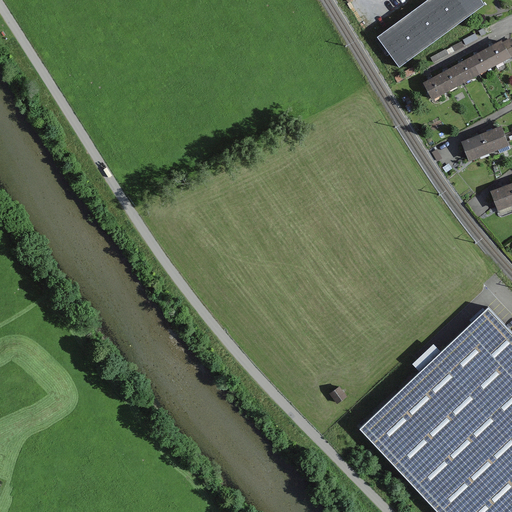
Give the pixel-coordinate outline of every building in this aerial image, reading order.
[(485,0),(418,0),(375,27),(397,62),(444,33),(488,3),(485,0)] [(511,45),(507,37),(420,85),(429,102),(511,55),(511,45)] [(501,126),(459,142),(466,161),(508,145),(501,126)] [(511,184),(488,193),(495,213),(511,207),(511,184)] [(511,511),(511,327),(490,304),(359,427),(439,511),(511,511)] [(337,387),(328,395),(336,405),(345,398),(337,387)]
